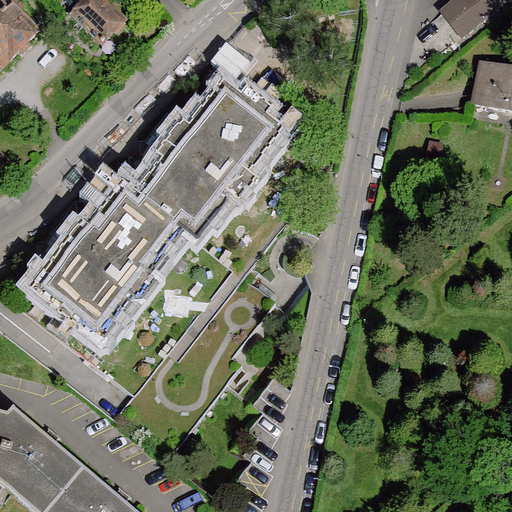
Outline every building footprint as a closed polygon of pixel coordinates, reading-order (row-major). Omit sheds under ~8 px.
[(0,0),(0,73),(39,34),(4,0),(0,0)] [(101,0),(100,0),(90,0),(74,18),(104,46),(125,24),(101,0)] [(461,0),(442,15),(463,39),(494,15),(482,0),(461,0)] [(511,73),(483,68),(475,108),(511,114),(511,73)] [(138,198),(186,235),(197,244),(231,201),(239,206),(258,184),(250,178),(285,133),(268,120),(273,114),(247,94),(242,100),(225,86),(190,131),(185,127),(157,161),(163,165),(138,198)] [(59,262),(33,296),(100,348),(135,305),(140,308),(158,284),(151,279),(186,235),(138,198),(126,187),(91,232),(85,228),(59,262)] [(241,279),(233,273),(135,399),(115,424),(170,465),(244,370),(233,363),(277,308),(245,282),(241,279)] [(0,484),(32,511),(51,511),(85,472),(14,413),(8,419),(0,416),(0,484)] [(131,511),(85,472),(51,511),(131,511)]
